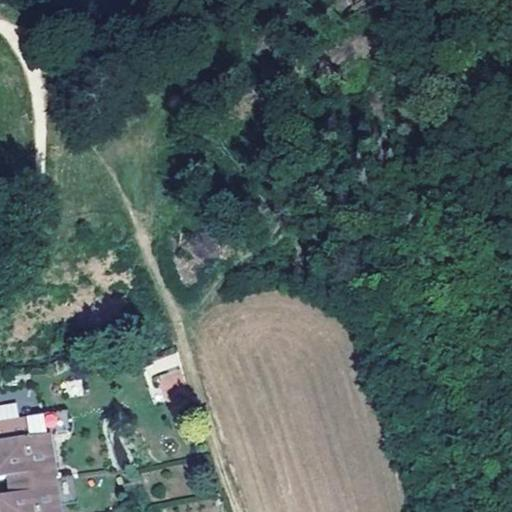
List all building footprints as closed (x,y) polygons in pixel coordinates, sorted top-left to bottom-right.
[(146,363),(161,408),(192,398),(177,353),(146,363)] [(0,409),(0,417),(0,419),(30,414),(29,404),(0,409)] [(50,410),(43,412),(48,434),(52,433),(50,410)] [(13,486),(60,477),(52,433),(48,434),(43,412),(30,414),(0,419),(0,476),(12,476),(13,486)] [(0,511),(62,511),(61,502),(64,501),(60,477),(13,486),(14,495),(0,496),(0,511)]
